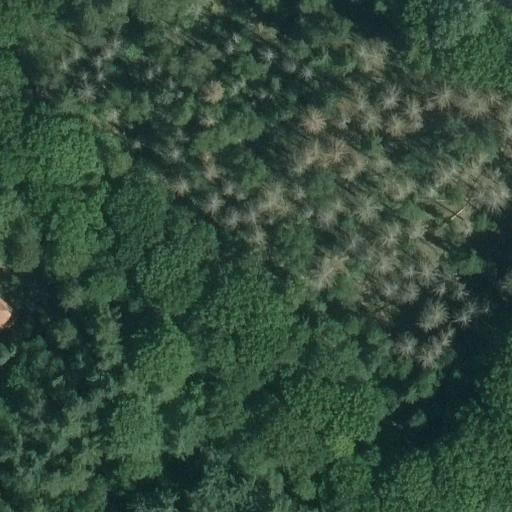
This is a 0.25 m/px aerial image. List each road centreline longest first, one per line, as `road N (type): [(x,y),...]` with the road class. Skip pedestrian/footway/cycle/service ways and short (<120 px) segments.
road 1 (tertiary): [(378,511),(0,165)]
road 2 (track): [(511,401),(398,511)]
